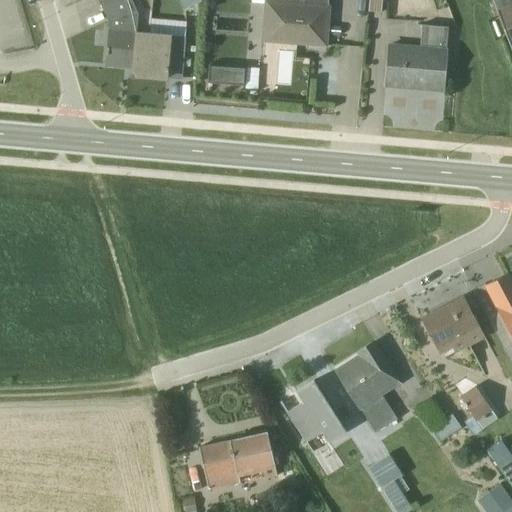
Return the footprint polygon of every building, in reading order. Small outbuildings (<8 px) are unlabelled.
[(164,77),(180,79),(184,38),(170,37),(169,34),(135,32),(136,15),(129,0),(96,0),(107,23),(104,66),(131,68),(130,76),(163,79),(164,77)] [(176,0),(182,11),(197,3),(195,0),(176,0)] [(323,45),(325,0),(264,0),(261,40),(323,45)] [(367,0),(366,12),(379,13),(379,0),(367,0)] [(511,48),(511,4),(494,12),(509,50),(511,48)] [(98,11),(79,16),(83,28),(102,23),(98,11)] [(387,44),(383,86),(440,91),(445,28),(420,26),(418,46),(387,44)] [(254,91),(255,91),(255,89),(256,89),(258,69),(208,65),(206,83),(241,86),(241,90),(254,91)] [(511,286),(506,274),(483,286),(511,341),(511,286)] [(461,297),(419,319),(437,355),(450,349),(453,354),(482,338),(461,297)] [(371,344),(370,343),(356,353),(358,357),(334,372),(357,410),(373,433),(395,419),(381,396),(398,385),(371,344)] [(311,382),(294,393),(300,403),(285,412),(304,442),(319,432),(326,443),(343,432),(311,382)] [(472,387),(458,397),(470,416),(462,421),(472,436),(495,419),(472,387)] [(441,421),(427,399),(416,406),(430,428),(441,421)] [(430,428),(429,429),(437,442),(459,429),(449,416),(441,421),(430,428)] [(263,480),(274,477),(265,433),(197,449),(207,490),(238,483),(237,478),(261,473),(263,480)] [(511,492),(511,460),(499,441),(484,450),(511,492)] [(400,476),(387,455),(365,468),(393,511),(405,511),(410,509),(392,481),(400,476)] [(511,511),(511,504),(498,485),(475,501),(482,511),(511,511)] [(194,511),(192,499),(179,501),(180,511),(194,511)]
